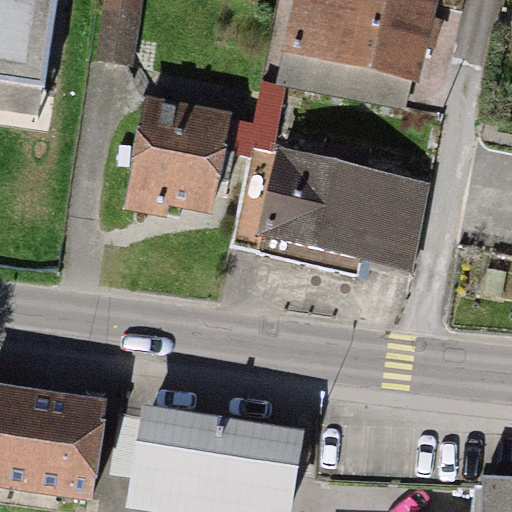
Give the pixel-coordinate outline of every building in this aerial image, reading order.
[(0,0),(0,82),(51,90),(64,0),(0,0)] [(108,0),(98,68),(133,73),(144,0),(108,0)] [(311,12),(294,89),(348,99),(354,67),(422,81),(430,46),(436,47),(439,35),(433,34),(437,12),(378,0),(352,0),(348,20),(311,12)] [(243,127),(152,108),(129,212),(166,219),(168,211),(213,219),(218,193),(228,195),(243,127)] [(251,149),(230,252),(360,279),(363,262),(411,272),(429,186),(364,173),(366,162),(326,153),(324,164),(251,149)] [(0,393),(0,485),(88,502),(104,412),(0,393)] [(151,417),(136,498),(217,511),(286,511),(298,443),(151,417)] [(498,424),(322,419),(321,475),(496,480),(498,424)] [(511,511),(511,493),(498,493),(497,511),(511,511)]
